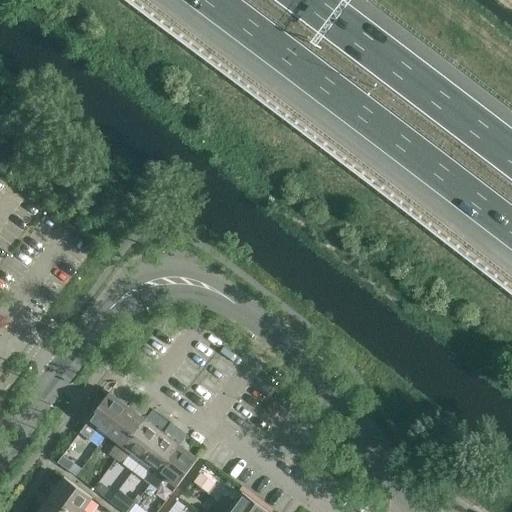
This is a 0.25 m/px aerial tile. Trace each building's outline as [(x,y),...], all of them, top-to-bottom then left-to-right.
[(107,435),(128,407),(110,393),(89,421),(107,435)] [(116,459),(146,420),(128,407),(107,435),(118,443),(110,454),(116,459)] [(142,461),(163,433),(146,420),(116,459),(123,464),(131,453),(142,461)] [(151,485),(180,446),(163,433),(142,461),(153,469),(144,480),(151,485)] [(177,487),(198,459),(180,446),(151,485),(157,490),(166,478),(177,487)] [(75,464),(64,455),(58,463),(70,471),(75,464)] [(223,488),(202,472),(195,481),(216,496),(223,488)] [(86,511),(84,510),(93,498),(65,477),(51,496),(72,511),(86,511)] [(268,511),(243,493),(235,504),(223,496),(219,503),(231,511),(268,511)] [(72,511),(51,496),(38,511),(72,511)] [(231,511),(219,503),(214,509),(217,511),(231,511)]
